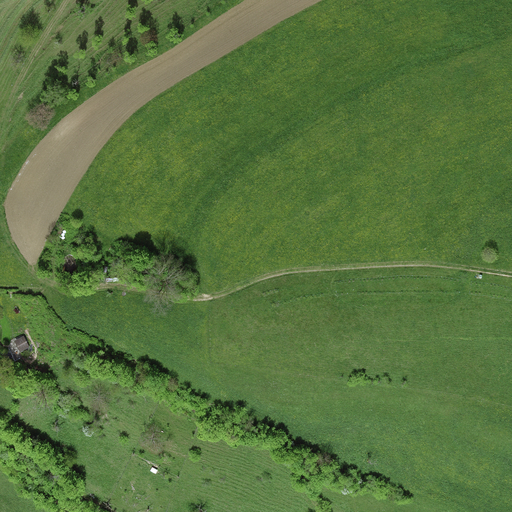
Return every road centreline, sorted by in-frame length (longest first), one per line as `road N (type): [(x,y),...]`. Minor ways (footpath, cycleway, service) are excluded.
road 1 (track): [(511,274),(418,263),(309,269),(207,300),(48,282)]
road 2 (track): [(0,132),(67,0)]
